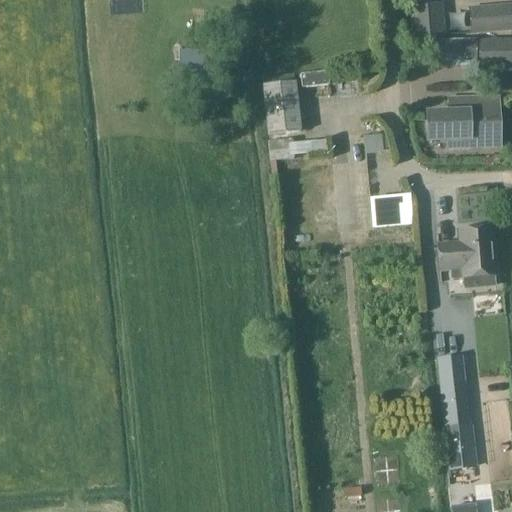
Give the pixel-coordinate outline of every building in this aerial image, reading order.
[(444,37),(441,5),(410,8),(412,39),(444,37)] [(511,23),(511,5),(468,9),(470,36),(511,32),(511,23)] [(511,39),(478,40),(478,65),(501,64),(502,73),(511,73),(511,39)] [(474,62),(474,42),(437,42),(438,63),(474,62)] [(327,75),(299,77),(301,91),(328,88),(327,75)] [(267,134),(299,130),(292,80),(260,84),(267,134)] [(449,143),(487,142),(486,115),(496,115),(495,100),(454,102),(454,115),(427,116),(428,140),(449,140),(449,143)] [(287,189),(296,189),(295,177),(286,177),(287,189)] [(495,270),(490,223),(458,226),(460,241),(452,242),(452,240),(438,241),(441,267),(462,265),(463,273),(495,270)] [(439,362),(451,473),(475,470),(463,360),(439,362)]
